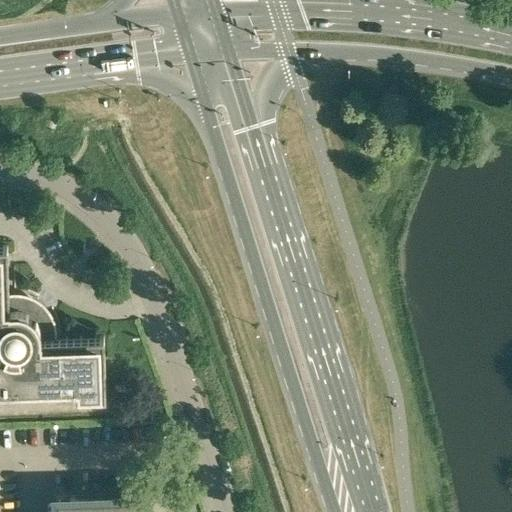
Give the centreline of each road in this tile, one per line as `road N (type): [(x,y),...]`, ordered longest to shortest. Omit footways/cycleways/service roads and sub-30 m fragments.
road 1 (primary): [(375,511),(231,55)]
road 2 (primary): [(192,58),(341,511)]
road 3 (residential): [(224,511),(131,246),(69,189),(0,165)]
road 4 (tertiary): [(511,35),(392,13),(218,13)]
road 5 (tertiary): [(231,55),(375,54),(511,76)]
road 6 (residential): [(0,85),(192,58)]
road 7 (residential): [(179,15),(0,38)]
